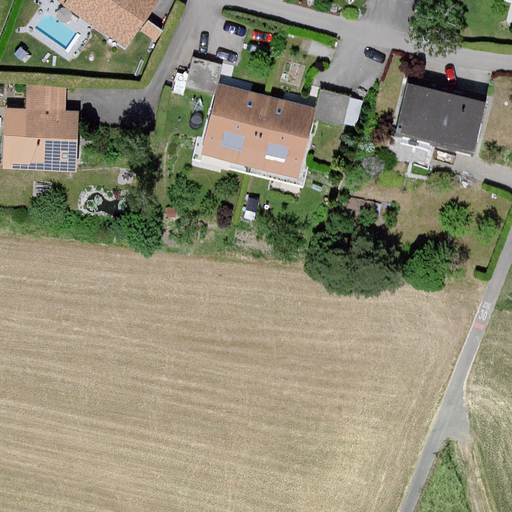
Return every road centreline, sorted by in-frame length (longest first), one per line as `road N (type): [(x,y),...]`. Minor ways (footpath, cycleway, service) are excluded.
road 1 (residential): [(233,0),(511,64)]
road 2 (track): [(406,511),(511,250)]
road 3 (unknown): [(204,0),(146,110),(83,113)]
